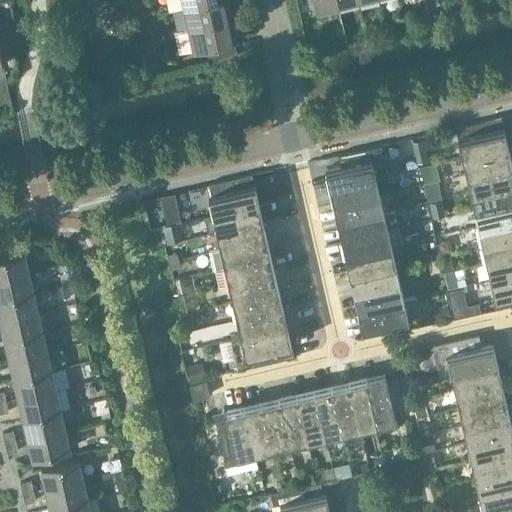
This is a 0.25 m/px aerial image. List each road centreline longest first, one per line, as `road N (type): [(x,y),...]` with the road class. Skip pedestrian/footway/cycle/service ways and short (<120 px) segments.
road 1 (tertiary): [(0,206),(292,140)]
road 2 (tertiary): [(292,140),(511,88)]
road 3 (residential): [(339,355),(292,140)]
road 4 (residential): [(339,355),(511,316)]
road 5 (residential): [(292,140),(259,0)]
